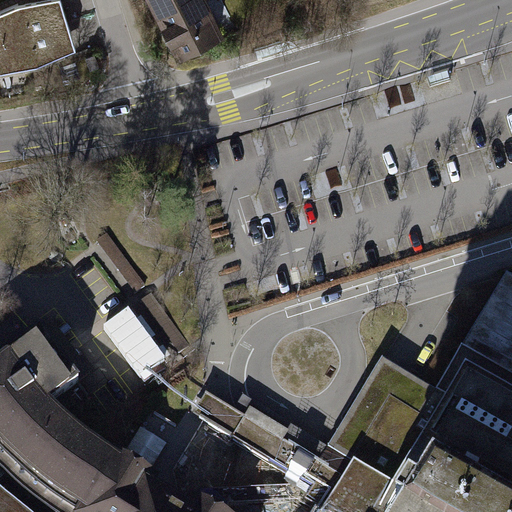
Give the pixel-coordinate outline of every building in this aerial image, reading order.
[(65,0),(33,0),(24,2),(41,62),(80,49),(65,0)] [(150,0),(179,57),(227,32),(210,0),(150,0)] [(24,2),(0,11),(0,72),(41,62),(24,2)] [(26,74),(3,76),(4,90),(27,88),(26,74)] [(146,288),(112,241),(99,250),(134,297),(146,288)] [(503,277),(461,346),(511,375),(511,274),(507,271),(503,277)] [(191,349),(152,296),(140,305),(179,358),(191,349)] [(295,511),(297,510),(300,511),(511,511),(511,375),(461,346),(435,389),(382,357),(363,387),(334,436),(319,461),(283,439),(288,430),(269,418),(250,407),(245,416),(220,402),(206,394),(193,414),(204,421),(164,487),(123,460),(121,458),(79,432),(49,405),(80,382),(61,357),(37,323),(30,328),(0,351),(0,473),(21,494),(45,511),(295,511)] [(158,471),(167,442),(141,433),(132,463),(158,471)] [(18,511),(0,497),(0,511),(18,511)]
